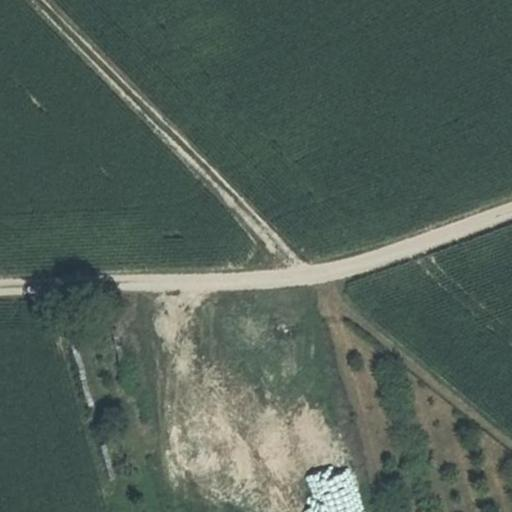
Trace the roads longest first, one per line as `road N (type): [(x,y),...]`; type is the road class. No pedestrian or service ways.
road 1 (track): [(511,444),(307,279),(39,0)]
road 2 (track): [(0,294),(307,279),(511,211)]
